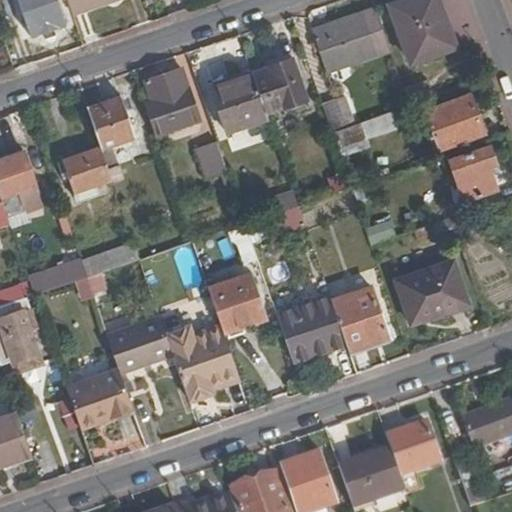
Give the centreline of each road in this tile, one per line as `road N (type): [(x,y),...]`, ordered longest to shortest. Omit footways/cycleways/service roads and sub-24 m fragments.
road 1 (residential): [(20,511),(511,341)]
road 2 (residential): [(275,0),(0,95)]
